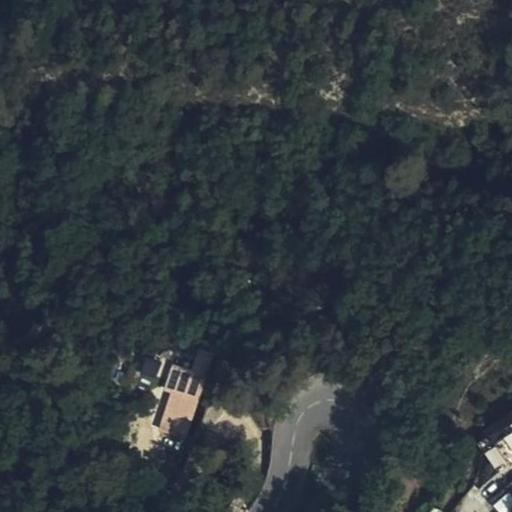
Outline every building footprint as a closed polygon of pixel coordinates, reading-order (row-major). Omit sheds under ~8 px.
[(202,394),(207,371),(180,364),(172,389),(175,390),(165,426),(195,433),(205,394),(202,394)] [(511,421),(492,434),(507,457),(508,458),(511,455),(511,421)] [(507,457),(492,434),(486,437),(501,461),(507,457)] [(511,511),(511,472),(488,493),(504,511),(511,511)] [(453,511),(434,502),(429,511),(453,511)]
